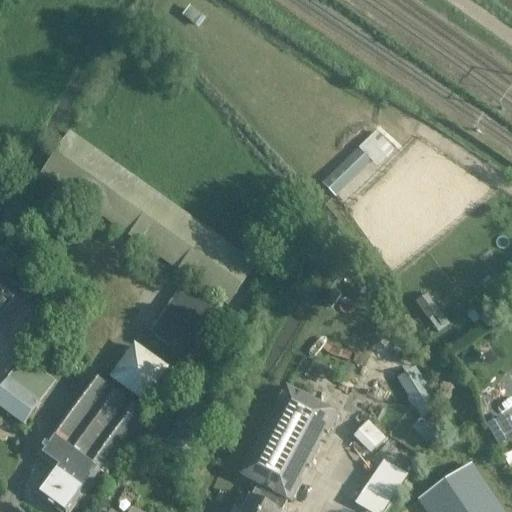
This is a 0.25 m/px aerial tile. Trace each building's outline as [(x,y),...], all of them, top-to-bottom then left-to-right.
[(43,174),(230,305),(256,268),(69,136),(43,174)] [(359,150),(324,184),(336,197),(371,163),(359,150)] [(0,276),(0,316),(19,291),(0,276)] [(166,370),(135,348),(112,379),(144,401),(166,370)] [(94,378),(38,457),(54,469),(36,495),(59,511),(72,511),(86,492),(92,496),(149,417),(94,378)] [(41,403),(9,380),(0,391),(0,409),(24,427),(41,403)] [(195,474),(232,412),(198,391),(160,453),(195,474)] [(283,511),(289,503),(292,505),(302,486),(299,484),(308,469),(311,470),(321,452),(318,450),(326,434),(329,436),(339,417),(290,391),(243,478),(260,487),(254,498),(251,497),(242,511),(283,511)] [(502,511),(471,467),(420,501),(427,511),(502,511)]
